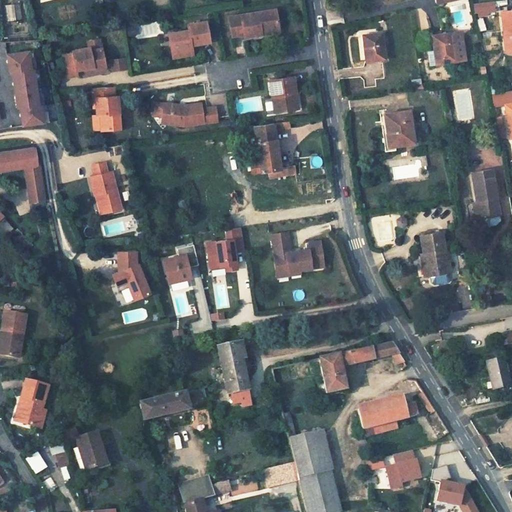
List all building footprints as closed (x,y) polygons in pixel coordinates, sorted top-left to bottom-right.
[(481,12),(490,11),(489,2),(472,4),(475,17),(482,16),(481,12)] [(18,3),(3,6),(7,22),(22,18),(18,3)] [(244,37),(263,34),(262,31),(279,28),(276,9),(229,17),(232,35),(244,34),(244,37)] [(511,9),(501,10),(506,51),(511,50),(511,9)] [(170,31),(174,52),(194,48),(193,43),(211,40),(207,20),(190,23),(190,28),(170,31)] [(383,32),(362,34),(365,60),(385,58),(383,32)] [(453,32),(432,35),(435,50),(436,63),(457,60),(453,32)] [(78,68),(95,66),(95,68),(106,66),(103,48),(94,50),(94,47),(75,50),(75,53),(66,55),(69,75),(79,73),(78,68)] [(28,49),(7,53),(10,71),(12,70),(31,67),(28,49)] [(112,70),(127,69),(126,57),(111,58),(112,70)] [(31,67),(12,70),(15,88),(36,85),(33,67),(31,67)] [(269,79),(273,111),(294,108),(291,93),(294,92),(292,76),(269,79)] [(36,85),(15,88),(18,106),(20,106),(39,103),(36,85)] [(115,86),(94,88),(95,97),(96,97),(98,113),(102,112),(104,129),(122,127),(118,95),(116,95),(115,86)] [(511,96),(511,90),(491,94),(493,105),(504,103),(510,138),(511,137),(511,96)] [(160,101),(157,103),(156,112),(158,115),(163,116),(165,102),(160,101)] [(39,103),(20,106),(23,124),(44,120),(41,102),(39,103)] [(168,123),(185,125),(217,119),(215,105),(202,107),(201,102),(184,105),(165,102),(163,116),(168,123)] [(387,128),(382,129),(384,151),(395,149),(395,145),(413,142),(409,110),(385,114),(387,128)] [(269,123),(254,125),(260,161),(250,162),(252,172),(261,171),(268,169),(269,178),(282,176),(280,166),(274,129),(290,127),(289,120),(269,123)] [(0,168),(26,165),(31,201),(46,198),(40,162),(38,162),(35,147),(0,152),(0,168)] [(499,214),(491,169),(489,157),(470,160),(472,172),(477,202),(479,217),(482,217),(498,214),(499,214)] [(108,172),(105,161),(92,165),(95,175),(91,176),(95,195),(101,194),(105,212),(122,208),(112,171),(108,172)] [(294,164),(285,165),(287,175),(295,173),(294,164)] [(101,194),(95,195),(100,213),(105,212),(101,194)] [(0,211),(0,223),(8,232),(12,229),(2,218),(4,216),(0,211)] [(498,214),(482,217),(482,222),(487,225),(495,223),(499,220),(498,214)] [(398,216),(398,226),(407,227),(408,217),(398,216)] [(234,251),(244,249),(241,227),(226,229),(228,239),(206,243),(210,268),(226,265),(227,271),(237,269),(234,251)] [(287,232),(272,234),(275,253),(273,253),(275,270),(288,269),(288,271),(324,266),(320,241),(305,243),(306,247),(303,247),(304,250),(290,251),(287,232)] [(441,232),(420,235),(423,254),(426,253),(429,275),(450,271),(447,256),(444,257),(443,250),(445,250),(441,232)] [(194,244),(177,248),(179,256),(163,259),(169,283),(188,278),(187,273),(190,273),(188,267),(198,265),(194,244)] [(136,252),(118,254),(119,265),(127,264),(127,269),(120,272),(113,274),(117,285),(127,281),(134,299),(150,293),(138,264),(137,265),(136,252)] [(423,254),(421,254),(425,275),(429,275),(426,253),(423,254)] [(446,274),(436,276),(437,283),(448,281),(446,274)] [(26,315),(4,312),(0,335),(0,334),(0,354),(15,357),(19,334),(23,334),(26,315)] [(240,342),(217,347),(227,393),(243,390),(236,359),(241,358),(244,357),(240,342)] [(391,342),(318,358),(327,392),(345,388),(340,366),(391,354),(396,365),(404,362),(391,342)] [(503,357),(487,361),(493,388),(510,384),(503,357)] [(241,358),(236,359),(243,390),(248,389),(241,358)] [(47,386),(26,379),(17,410),(21,412),(18,422),(36,427),(47,386)] [(406,380),(403,381),(406,387),(408,387),(410,392),(415,390),(420,388),(414,380),(406,380)] [(420,388),(415,390),(422,401),(426,398),(422,391),(420,388)] [(185,393),(184,393),(185,401),(201,397),(199,389),(185,393)] [(140,403),(139,403),(143,420),(187,409),(185,401),(184,393),(140,403)] [(403,398),(358,409),(362,428),(417,415),(414,402),(404,404),(403,398)] [(426,398),(422,401),(430,413),(434,411),(426,398)] [(289,412),(282,413),(288,436),(295,435),(289,412)] [(322,430),(289,438),(306,511),(335,511),(340,511),(322,430)] [(97,432),(75,438),(85,470),(104,464),(99,450),(102,449),(97,432)] [(102,449),(99,450),(104,464),(110,462),(105,448),(102,449)] [(390,487),(422,481),(416,450),(386,456),(388,465),(385,465),(390,487)] [(36,475),(49,468),(40,451),(27,458),(36,475)] [(58,455),(61,466),(69,464),(66,452),(58,455)] [(440,455),(439,462),(450,463),(450,456),(440,455)] [(370,471),(386,467),(383,456),(367,460),(370,471)] [(68,466),(61,468),(65,482),(72,480),(68,466)] [(441,482),(434,511),(474,511),(478,496),(466,493),(468,484),(448,480),(450,470),(434,466),(431,479),(441,482)] [(207,476),(179,484),(184,504),(200,499),(213,496),(207,476)] [(229,480),(216,484),(218,494),(232,490),(229,480)] [(234,494),(258,491),(257,480),(233,484),(234,494)] [(204,511),(200,499),(184,504),(186,511),(204,511)]
